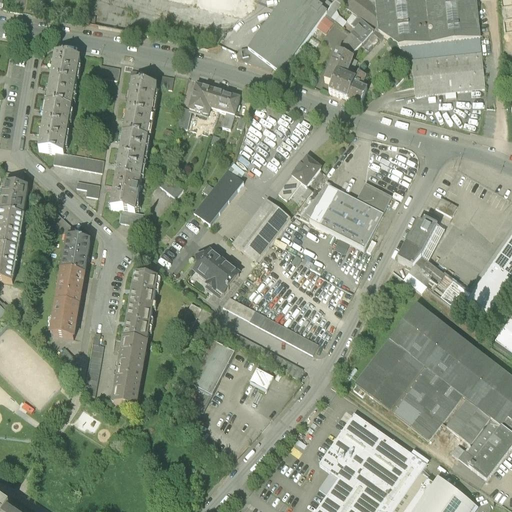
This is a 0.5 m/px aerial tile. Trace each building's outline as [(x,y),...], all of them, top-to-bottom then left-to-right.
[(153,0),(240,19),(243,5),(253,7),(254,0),(153,0)] [(286,0),(283,4),(247,52),(280,77),(327,16),(305,0),(286,0)] [(376,4),(370,4),(367,2),(364,0),(338,0),(336,2),(379,33),(376,9),(376,4)] [(476,0),(375,0),(376,4),(376,9),(379,33),(412,62),(416,97),(486,90),(476,0)] [(347,22),(356,30),(362,23),(352,16),(347,22)] [(373,35),(362,23),(356,30),(350,36),(361,48),(373,35)] [(349,59),(361,48),(350,36),(343,45),(337,54),(349,59)] [(354,61),(349,59),(337,54),(324,84),(332,87),(337,76),(346,79),(354,61)] [(55,57),(51,81),(76,86),(81,61),(55,57)] [(118,83),(120,71),(101,68),(99,80),(118,83)] [(129,85),(131,85),(156,89),(172,92),(174,80),(131,73),(129,85)] [(356,83),(346,79),(337,76),(332,87),(329,96),(347,103),(356,83)] [(358,76),(356,83),(347,103),(361,109),(367,92),(362,90),(366,79),(358,76)] [(72,110),(76,86),(51,81),(47,106),(72,110)] [(131,85),(126,111),(151,115),(156,89),(131,85)] [(210,111),(217,113),(223,95),(195,87),(188,111),(188,112),(191,113),(208,118),(210,111)] [(240,101),(223,95),(217,113),(234,118),(240,101)] [(47,106),(43,129),(68,133),(72,110),(47,106)] [(188,132),(191,113),(188,112),(188,111),(180,109),(176,129),(188,132)] [(147,141),(151,115),(126,111),(122,136),(147,141)] [(64,156),(68,133),(43,129),(39,152),(55,154),(64,156)] [(122,136),(118,161),(142,166),(147,141),(122,136)] [(217,147),(219,139),(214,137),(211,145),(217,147)] [(104,163),(64,156),(55,154),(53,167),(102,175),(104,163)] [(321,171),(306,159),(291,179),(292,179),(300,186),(306,190),(321,171)] [(138,191),(142,166),(118,161),(113,186),(138,191)] [(244,186),(227,173),(213,191),(207,186),(202,193),(207,198),(193,215),(210,229),(244,186)] [(0,185),(5,186),(23,189),(25,178),(3,174),(0,185)] [(176,201),(183,192),(164,177),(157,186),(176,201)] [(287,203),(300,186),(292,179),(278,197),(287,203)] [(77,184),(76,190),(87,192),(86,198),(97,200),(100,188),(77,184)] [(300,221),(310,226),(328,190),(330,187),(327,185),(302,218),(300,221)] [(5,186),(0,215),(23,219),(28,190),(23,189),(5,186)] [(134,215),(138,191),(113,186),(109,211),(120,213),(134,215)] [(356,204),(383,218),(392,200),(365,187),(356,204)] [(476,200),(483,204),(489,193),(482,189),(476,200)] [(312,194),(308,190),(302,198),(306,201),(312,194)] [(364,254),(383,218),(356,204),(328,190),(310,226),(364,254)] [(451,216),(455,206),(439,199),(434,209),(451,216)] [(231,247),(255,266),(290,221),(266,203),(231,247)] [(134,215),(120,213),(118,225),(144,229),(146,218),(134,215)] [(47,222),(66,240),(70,240),(76,234),(55,214),(47,222)] [(0,215),(0,249),(20,253),(26,220),(23,219),(0,215)] [(463,315),(474,300),(428,265),(444,233),(425,224),(422,229),(417,226),(392,273),(422,295),(426,290),(462,317),(463,315)] [(66,240),(60,272),(84,276),(90,244),(70,240),(66,240)] [(511,292),(511,247),(474,300),(463,315),(486,329),(511,292)] [(0,249),(0,285),(14,288),(20,253),(0,249)] [(194,260),(196,271),(192,275),(208,288),(205,292),(218,302),(221,298),(223,299),(240,278),(209,254),(205,259),(194,260)] [(271,260),(267,256),(262,262),(267,266),(271,260)] [(78,308),(84,276),(60,272),(55,304),(78,308)] [(134,277),(129,309),(153,313),(158,281),(134,277)] [(318,347),(230,301),(222,310),(313,358),(318,347)] [(73,341),(78,308),(55,304),(49,337),(73,341)] [(185,343),(201,312),(191,306),(175,338),(185,343)] [(147,345),(153,313),(129,309),(123,341),(147,345)] [(444,427),(473,449),(492,424),(502,431),(509,422),(511,424),(511,382),(417,310),(356,389),(429,445),(444,427)] [(303,371),(215,326),(209,337),(297,382),(303,371)] [(84,397),(95,399),(104,349),(98,348),(100,337),(94,336),(84,397)] [(123,341),(118,374),(142,378),(147,345),(123,341)] [(181,353),(202,365),(207,355),(185,344),(181,353)] [(233,357),(212,346),(207,355),(202,365),(190,389),(208,399),(211,400),(233,357)] [(65,375),(78,363),(66,350),(52,362),(65,375)] [(267,394),(274,381),(257,372),(250,386),(267,394)] [(136,411),(142,378),(118,374),(112,407),(136,411)] [(195,424),(208,399),(190,389),(176,414),(195,424)] [(339,483),(318,511),(474,511),(476,510),(439,484),(436,488),(421,477),(429,466),(414,455),(411,459),(354,419),(319,469),(339,483)] [(511,453),(511,439),(502,431),(492,424),(473,449),(467,456),(458,449),(452,457),(488,485),(511,453)]
